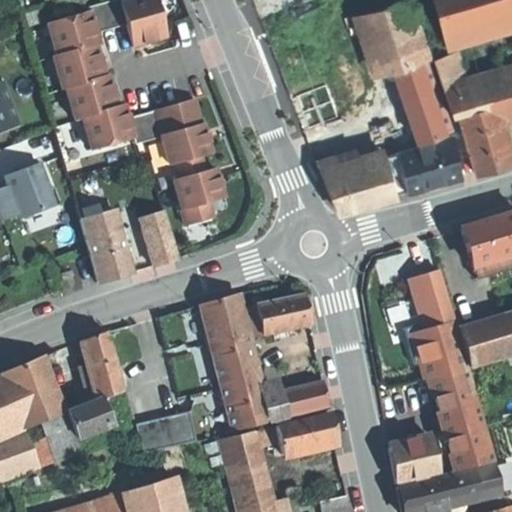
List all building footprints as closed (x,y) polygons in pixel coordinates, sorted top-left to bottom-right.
[(89,12),(47,23),(56,55),(52,56),(61,89),(65,89),(74,120),(81,118),(90,150),(133,138),(134,144),(160,136),(168,164),(173,163),(177,179),(172,180),(185,225),(212,217),(208,201),(224,197),(220,183),(215,168),(205,171),(200,155),(211,152),(206,134),(201,118),(199,118),(194,99),(128,118),(126,112),(124,104),(117,106),(111,87),(108,74),(104,75),(99,58),(96,46),(99,45),(96,33),(111,28),(126,24),(132,46),(149,41),(165,37),(155,0),(129,0),(121,3),(119,0),(112,0),(88,7),(89,12)] [(254,0),(262,21),(318,0),(254,0)] [(413,0),(393,0),(367,10),(389,74),(397,71),(431,59),(433,59),(433,58),(413,0)] [(435,0),(444,33),(504,18),(499,0),(435,0)] [(511,0),(499,0),(504,18),(505,20),(511,18),(511,0)] [(457,51),(433,58),(433,59),(443,86),(466,80),(457,51)] [(389,74),(384,76),(408,147),(421,142),(456,130),(431,59),(397,71),(389,74)] [(511,67),(481,76),(489,104),(511,97),(511,67)] [(466,80),(443,86),(452,114),(458,112),(489,104),(481,76),(466,80)] [(314,85),(318,96),(335,90),(331,79),(314,85)] [(0,131),(21,124),(4,80),(0,81),(0,131)] [(318,96),(294,105),(299,119),(304,131),(366,108),(356,81),(335,90),(318,96)] [(511,97),(489,104),(495,125),(511,120),(511,97)] [(489,104),(458,112),(477,173),(490,169),(507,164),(495,125),(489,104)] [(406,150),(398,153),(408,192),(408,193),(439,184),(463,177),(454,138),(406,150)] [(384,147),(370,151),(374,160),(387,156),(384,147)] [(398,153),(387,156),(399,195),(408,192),(398,153)] [(334,173),(322,177),(334,207),(345,211),(399,196),(399,195),(387,156),(374,160),(334,173)] [(329,157),(315,162),(321,177),(322,177),(334,173),(329,157)] [(0,212),(3,219),(19,213),(21,217),(55,205),(40,163),(5,176),(9,185),(0,188),(0,212)] [(113,210),(80,219),(87,242),(120,233),(113,210)] [(163,211),(138,218),(152,266),(177,259),(163,211)] [(511,214),(487,221),(461,229),(472,268),(511,256),(511,214)] [(120,233),(87,242),(97,281),(114,277),(130,273),(120,233)] [(511,256),(472,268),(476,280),(511,268),(511,256)] [(72,270),(61,273),(63,279),(73,276),(72,270)] [(439,276),(411,286),(423,328),(452,320),(439,276)] [(262,294),(253,296),(255,306),(264,304),(262,294)] [(234,295),(197,304),(209,353),(246,344),(234,295)] [(264,304),(255,306),(258,319),(261,334),(309,324),(307,311),(303,295),(264,304)] [(511,316),(495,321),(506,356),(511,354),(511,316)] [(258,319),(247,321),(251,337),(261,334),(258,319)] [(423,328),(418,330),(434,381),(450,377),(469,372),(468,367),(458,333),(454,319),(452,320),(423,328)] [(458,333),(468,367),(506,356),(495,321),(458,333)] [(91,337),(79,342),(94,401),(100,399),(121,391),(105,331),(91,337)] [(246,344),(209,353),(220,395),(229,431),(265,422),(259,397),(246,344)] [(209,353),(189,358),(200,400),(220,395),(209,353)] [(13,368),(0,373),(0,480),(74,454),(37,358),(13,368)] [(450,377),(455,402),(474,396),(476,396),(469,372),(450,377)] [(434,381),(402,389),(408,415),(439,407),(455,402),(450,377),(434,381)] [(321,381),(287,390),(293,415),(327,406),(321,381)] [(402,389),(380,395),(385,421),(408,415),(402,389)] [(287,390),(277,393),(283,417),(293,415),(287,390)] [(277,393),(259,397),(265,422),(283,417),(277,393)] [(455,402),(439,407),(447,437),(455,469),(455,471),(492,462),(474,396),(455,402)] [(94,401),(65,412),(74,438),(109,424),(100,399),(94,401)] [(161,418),(134,425),(141,454),(195,441),(188,412),(161,418)] [(327,414),(274,426),(277,441),(281,454),(334,442),(331,428),(327,414)] [(274,426),(251,431),(254,447),(277,441),(274,426)] [(251,431),(217,439),(235,511),(272,511),(269,503),(254,447),(251,431)] [(447,437),(391,450),(394,466),(397,483),(455,469),(447,437)] [(474,469),(481,498),(500,494),(493,465),(474,469)] [(474,469),(398,487),(401,511),(422,511),(427,511),(445,507),(481,498),(474,469)] [(181,511),(172,475),(62,511),(181,511)] [(301,511),(297,495),(269,503),(272,511),(301,511)] [(349,511),(346,495),(319,501),(321,511),(349,511)]
